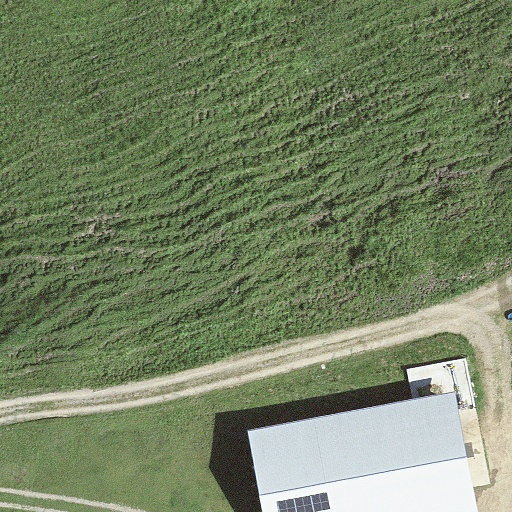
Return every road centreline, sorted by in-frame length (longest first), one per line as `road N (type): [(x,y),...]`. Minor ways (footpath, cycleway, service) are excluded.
road 1 (track): [(0,414),(284,367),(489,307),(511,293)]
road 2 (track): [(489,307),(506,492),(499,511)]
